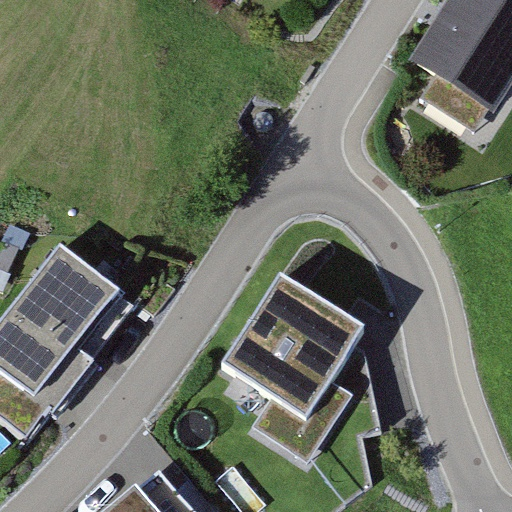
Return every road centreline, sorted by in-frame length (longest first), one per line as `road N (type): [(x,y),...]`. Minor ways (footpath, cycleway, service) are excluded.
road 1 (residential): [(302,169),(80,463),(28,511)]
road 2 (residential): [(484,511),(414,281),(381,225),(302,169)]
road 3 (residential): [(302,169),(398,0)]
